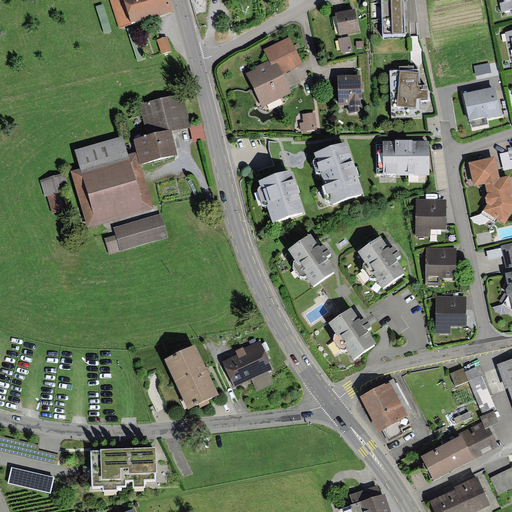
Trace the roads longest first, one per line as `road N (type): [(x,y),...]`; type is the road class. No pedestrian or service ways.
road 1 (secondary): [(330,403),(251,268),(196,61)]
road 2 (residential): [(330,403),(160,429),(77,431),(0,418)]
road 3 (residential): [(511,133),(450,154),(487,345)]
road 4 (residential): [(487,345),(378,370),(330,403)]
road 5 (residential): [(317,0),(196,61)]
road 6 (secondary): [(330,403),(411,511)]
